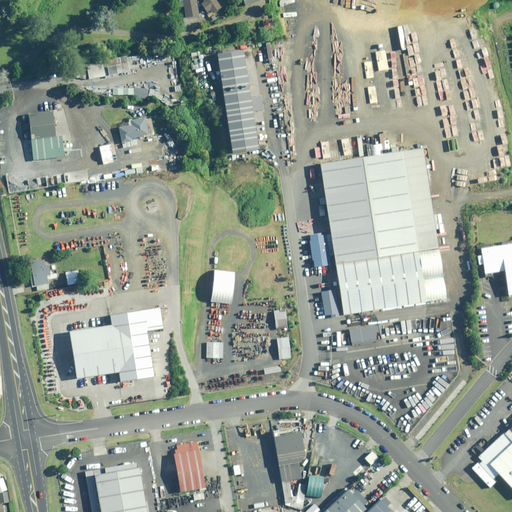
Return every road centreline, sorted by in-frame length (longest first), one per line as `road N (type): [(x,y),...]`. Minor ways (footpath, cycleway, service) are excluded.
road 1 (residential): [(457,511),(378,431),(315,401),(25,437)]
road 2 (trunk): [(25,437),(0,285)]
